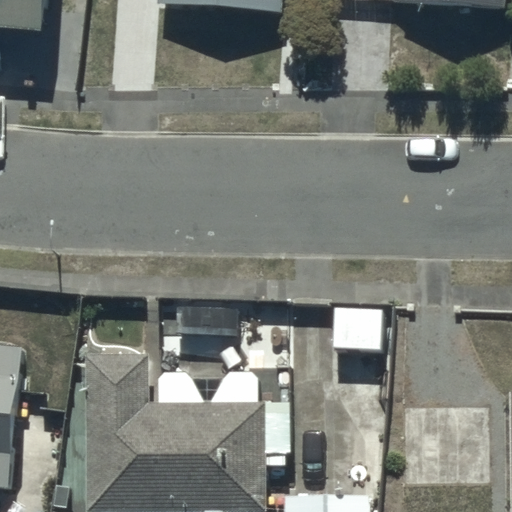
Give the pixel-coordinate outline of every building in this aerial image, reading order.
[(0,0),(0,23),(62,29),(64,0),(0,0)] [(168,0),(168,4),(289,12),(289,0),(168,0)] [(0,483),(17,485),(27,342),(0,339),(0,483)] [(155,348),(92,350),(93,402),(73,403),(73,427),(91,427),(93,510),(273,506),(271,400),(265,400),(264,369),(156,372),(155,348)] [(375,511),(375,494),(291,496),(291,511),(375,511)]
